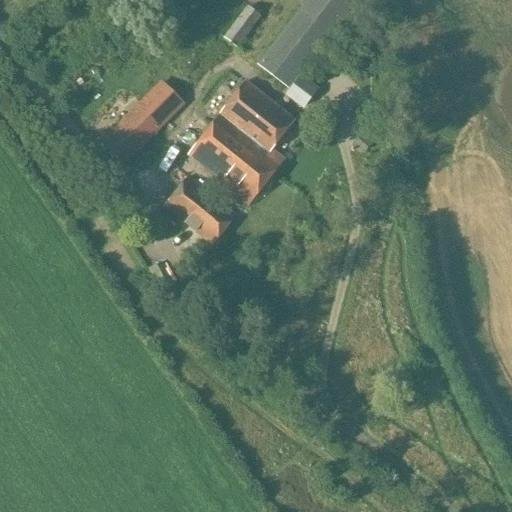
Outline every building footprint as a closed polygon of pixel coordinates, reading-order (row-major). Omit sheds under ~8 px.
[(315,88),(299,76),(357,0),(306,0),(257,66),(292,94),(304,102),(315,88)] [(237,49),(249,33),(253,36),(258,30),(254,27),(262,17),(247,6),(233,25),(219,15),(215,20),(207,14),(202,21),(211,28),(213,26),(225,34),(222,38),(237,49)] [(137,106),(131,111),(99,144),(122,168),(161,130),(160,129),(184,104),(160,83),(137,106)] [(245,83),(216,119),(279,168),(284,161),(271,151),(294,121),(245,83)] [(279,168),(216,119),(188,156),(197,162),(190,171),(203,182),(210,173),(234,192),(231,196),(247,208),(279,168)] [(237,217),(188,178),(162,208),(212,248),(237,217)]
